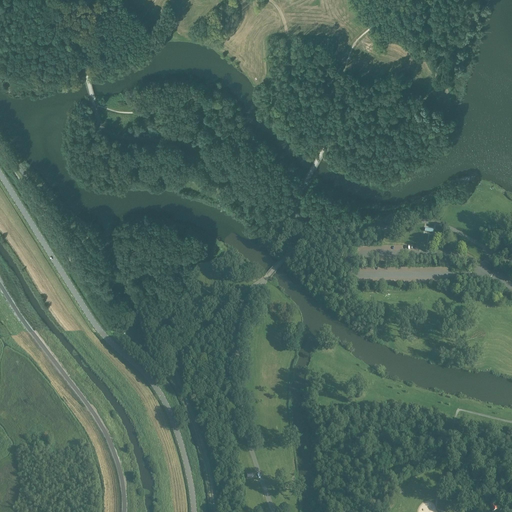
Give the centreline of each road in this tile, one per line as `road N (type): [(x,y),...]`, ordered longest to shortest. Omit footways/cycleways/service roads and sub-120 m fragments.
road 1 (unknown): [(0,150),(77,273),(125,280),(149,349),(196,433),(211,511)]
road 2 (tertiary): [(190,511),(189,483),(158,393),(98,330),(0,173)]
road 3 (unclassified): [(511,288),(444,252),(336,255),(299,247),(267,276)]
road 4 (unclassified): [(123,511),(107,438),(0,286)]
road 5 (unclassified): [(271,511),(243,435),(233,344),(243,307),(267,276)]
road 6 (unknown): [(306,178),(198,115),(163,107),(122,112),(93,102)]
